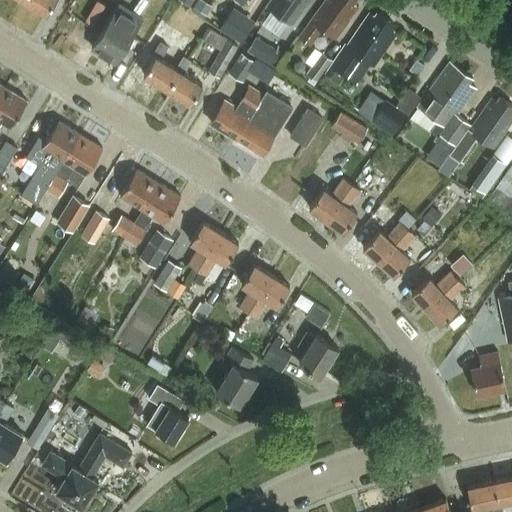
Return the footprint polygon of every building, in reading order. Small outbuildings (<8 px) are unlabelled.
[(26,0),(46,13),(54,0),(26,0)] [(195,0),(193,3),(208,12),(213,4),(206,0),(195,0)] [(292,23),(308,0),(270,0),(267,6),(292,23)] [(335,37),(357,6),(352,2),(353,0),(324,0),(299,35),(310,43),(322,27),(335,37)] [(119,2),(92,46),(116,60),(143,17),(119,2)] [(220,28),(240,41),(253,20),(233,7),(220,28)] [(334,60),(326,73),(339,81),(344,73),(347,75),(361,55),(371,62),(373,63),(396,31),(391,27),(394,22),(378,11),(375,15),(370,11),(347,45),(346,44),(334,60)] [(256,34),(250,45),(270,55),(276,44),(256,34)] [(154,54),(143,72),(165,86),(177,68),(175,67),(160,57),(167,45),(160,40),(152,53),(154,54)] [(227,40),(208,70),(219,77),(238,47),(227,40)] [(255,62),(241,53),(228,73),(242,82),(255,62)] [(317,80),(331,60),(321,53),(307,72),(310,74),(317,80)] [(177,68),(165,86),(190,102),(201,83),(183,71),(190,59),(182,55),(175,67),(177,68)] [(449,60),(417,105),(437,118),(444,123),(439,131),(456,143),(470,122),(457,112),(455,111),(457,108),(459,109),(475,86),(468,81),(471,76),(449,60)] [(310,74),(306,80),(313,85),(317,80),(310,74)] [(225,99),(211,120),(237,136),(264,92),(249,83),(235,105),(225,99)] [(5,86),(0,93),(0,119),(11,126),(27,100),(5,86)] [(264,92),(237,136),(261,152),(275,130),(291,105),(266,89),(264,92)] [(511,109),(511,103),(500,95),(496,101),(491,97),(469,129),(468,128),(463,136),(473,143),(478,136),(493,146),(511,118),(511,111),(511,109)] [(407,114),(395,105),(385,99),(371,120),(392,135),(407,114)] [(304,141),(322,113),(308,105),(291,133),(304,141)] [(341,110),(331,124),(341,131),(339,135),(342,137),(354,120),(341,110)] [(437,118),(430,128),(437,133),(444,123),(437,118)] [(63,159),(80,133),(58,119),(41,145),(63,159)] [(354,120),(342,137),(347,141),(350,138),(356,142),(366,128),(354,120)] [(439,131),(434,138),(451,150),(456,143),(439,131)] [(63,159),(74,166),(86,173),(102,146),(80,133),(63,159)] [(46,187),(56,172),(63,159),(41,145),(46,138),(39,134),(27,153),(40,162),(22,191),(38,201),(46,187)] [(460,161),(473,143),(463,136),(457,144),(450,154),(460,161)] [(6,139),(0,149),(0,162),(5,166),(17,146),(6,139)] [(492,152),(468,187),(482,197),(506,162),(492,152)] [(66,178),(74,166),(63,159),(56,172),(66,178)] [(446,160),(440,168),(450,175),(456,167),(446,160)] [(136,168),(119,194),(141,208),(158,181),(136,168)] [(68,180),(66,178),(56,172),(46,187),(48,188),(52,191),(59,195),(68,180)] [(322,185),(308,205),(326,218),(351,182),(343,176),(331,192),(322,185)] [(141,208),(134,220),(147,228),(150,224),(147,222),(152,215),(163,222),(180,195),(158,181),(141,208)] [(351,182),(326,218),(343,230),(357,210),(348,204),(360,188),(351,182)] [(56,220),(73,230),(91,202),(74,192),(56,220)] [(431,204),(421,215),(432,224),(442,213),(431,204)] [(96,209),(81,233),(95,242),(109,217),(96,209)] [(124,235),(134,220),(122,213),(112,228),(124,235)] [(198,246),(188,263),(196,268),(219,231),(201,219),(189,240),(198,246)] [(124,235),(124,236),(137,244),(147,228),(134,220),(124,235)] [(379,227),(362,245),(378,259),(408,226),(400,220),(387,234),(379,227)] [(408,226),(378,259),(393,273),(410,255),(402,248),(415,233),(408,226)] [(156,228),(140,255),(156,265),(173,238),(156,228)] [(219,231),(196,268),(206,274),(216,257),(225,263),(238,242),(219,231)] [(464,253),(451,265),(460,275),(473,263),(464,253)] [(168,259),(153,282),(165,290),(180,267),(168,259)] [(250,288),(239,305),(247,311),(271,273),(253,262),(240,282),(250,288)] [(429,274),(411,291),(426,306),(458,276),(451,269),(436,282),(429,274)] [(24,272),(19,280),(29,286),(34,278),(24,272)] [(271,273),(247,311),(256,316),(267,299),(276,305),(289,284),(271,273)] [(458,276),(426,306),(440,322),(457,306),(450,298),(465,284),(458,276)] [(511,291),(499,294),(504,322),(511,321),(511,291)] [(329,311),(314,302),(306,315),(320,324),(329,311)] [(104,324),(101,334),(112,337),(115,327),(104,324)] [(226,326),(222,334),(231,339),(235,332),(226,326)] [(319,374),(336,346),(314,333),(313,334),(306,330),(297,344),(304,349),(297,360),(319,374)] [(265,355),(284,367),(292,354),(280,347),(283,341),(276,337),(265,355)] [(240,404),(258,375),(246,369),(253,358),(232,345),(220,365),(229,370),(216,390),(240,404)] [(476,392),(505,386),(497,350),(478,354),(481,364),(470,366),(476,392)] [(94,358),(88,369),(99,376),(105,365),(94,358)] [(147,421),(156,427),(155,428),(174,440),(189,416),(177,409),(184,398),(166,388),(156,382),(148,395),(159,402),(147,421)] [(55,397),(48,407),(56,412),(62,402),(55,397)] [(6,400),(0,409),(0,452),(7,457),(22,432),(4,420),(14,404),(6,400)] [(85,407),(79,403),(75,410),(80,414),(85,407)] [(48,407),(27,441),(37,447),(58,413),(48,407)] [(123,465),(132,451),(100,432),(79,465),(51,448),(42,463),(64,476),(57,488),(68,495),(63,502),(75,509),(80,502),(83,504),(99,478),(93,474),(105,454),(123,465)] [(511,475),(495,479),(499,501),(500,501),(511,498),(511,475)] [(495,479),(466,485),(471,507),(492,502),(493,511),(502,511),(500,501),(499,501),(495,479)] [(450,511),(445,498),(419,508),(421,511),(450,511)]
